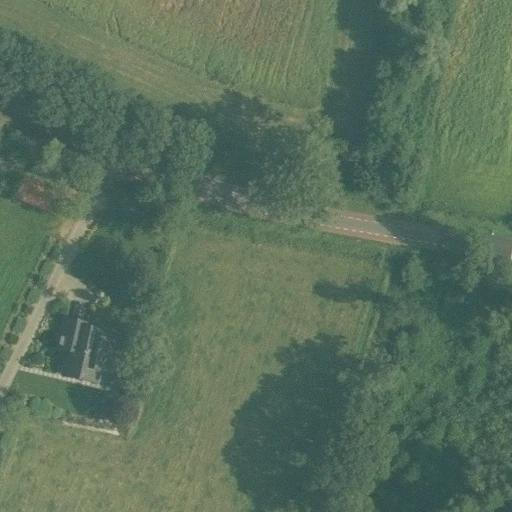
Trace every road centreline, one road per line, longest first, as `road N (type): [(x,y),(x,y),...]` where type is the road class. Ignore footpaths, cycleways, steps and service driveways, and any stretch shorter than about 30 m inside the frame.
road 1 (secondary): [(0,97),(222,199),(511,252)]
road 2 (unknown): [(105,151),(0,380)]
